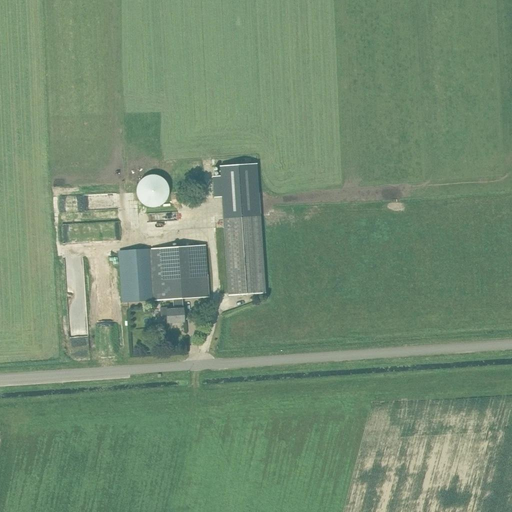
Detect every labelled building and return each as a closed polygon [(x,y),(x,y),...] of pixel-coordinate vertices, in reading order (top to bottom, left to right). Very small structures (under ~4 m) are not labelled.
[(221,176),(213,176),(214,197),(222,197),(223,216),(229,295),(265,293),(260,214),(256,164),(220,166),(221,176)] [(169,197),(169,196),(169,193),(167,189),(166,186),(164,184),(161,182),(158,181),(155,180),(152,180),(148,181),(145,182),(142,184),(140,186),(138,189),(137,192),(137,194),(137,197),(137,201),(138,203),(139,206),(142,208),(144,210),(147,212),(150,212),(153,213),(156,212),(159,211),(161,210),(164,208),(166,205),(168,203),(169,200),(169,197)] [(104,194),(90,194),(90,210),(104,210),(104,194)] [(207,275),(200,275),(198,245),(119,251),(122,302),(173,299),(173,309),(167,309),(166,307),(160,308),(161,320),(167,319),(167,323),(184,322),(183,308),(182,308),(182,298),(209,296),(207,275)] [(101,259),(102,278),(112,277),(111,259),(101,259)]
